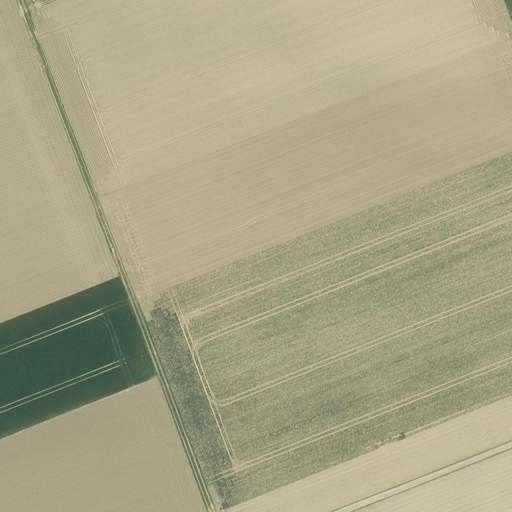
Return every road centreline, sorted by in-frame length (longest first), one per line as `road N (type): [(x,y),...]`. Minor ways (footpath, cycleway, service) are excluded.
road 1 (track): [(18,0),(211,511)]
road 2 (track): [(511,444),(343,511)]
